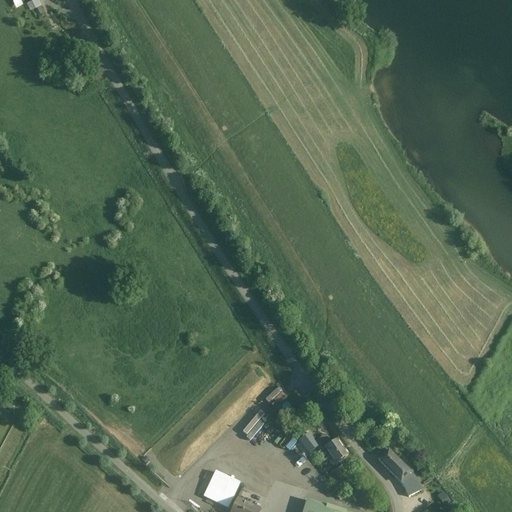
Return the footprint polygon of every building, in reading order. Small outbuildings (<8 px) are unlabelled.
[(275,387),(262,402),(273,411),(286,396),(275,387)] [(255,414),(237,435),(247,443),(265,422),(255,414)] [(299,441),(309,454),(319,447),(309,433),(299,441)] [(347,456),(336,441),(318,454),(324,462),(331,457),(336,464),(347,456)] [(378,461),(400,483),(408,498),(423,490),(413,471),(410,474),(388,452),(378,461)] [(199,495),(211,499),(218,475),(207,471),(199,495)] [(357,487),(352,491),(355,496),(361,492),(357,487)] [(440,499),(445,507),(452,503),(446,495),(440,499)] [(259,511),(260,511),(237,500),(231,511),(259,511)] [(341,511),(307,501),(303,511),(341,511)]
